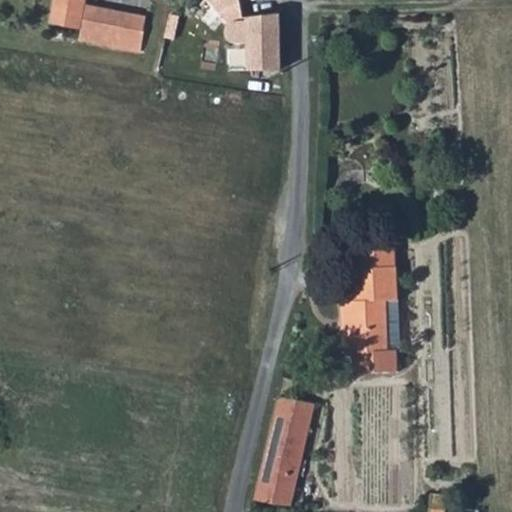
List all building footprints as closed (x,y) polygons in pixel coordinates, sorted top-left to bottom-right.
[(51,0),(50,8),(83,14),(85,0),(51,0)] [(248,67),(280,68),(278,11),(271,12),(267,0),(200,0),(191,12),(198,15),(194,23),(172,17),(169,31),(190,36),(190,47),(210,47),(218,55),(224,58),(232,60),(240,59),(247,58),(248,67)] [(88,4),(81,39),(139,51),(146,16),(88,4)] [(83,14),(50,8),(48,19),(80,26),(83,14)] [(341,298),(343,350),(384,349),(383,298),(394,297),(391,261),(390,245),(350,246),(351,267),(347,266),(347,282),(347,298),(341,298)] [(383,298),(384,349),(395,348),(394,297),(383,298)] [(277,396),(253,496),(287,503),(313,403),(277,396)] [(397,511),(399,490),(382,488),(381,511),(382,511),(397,511)]
